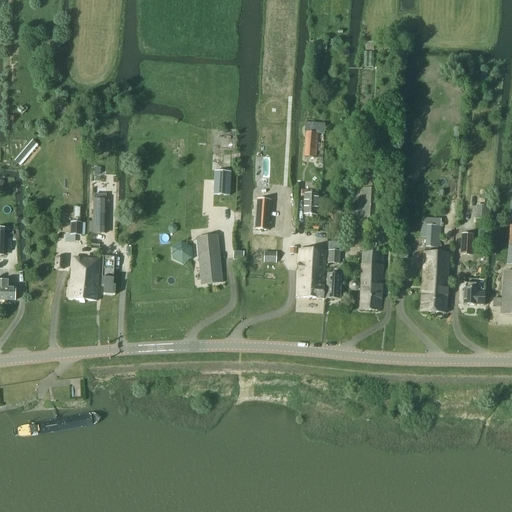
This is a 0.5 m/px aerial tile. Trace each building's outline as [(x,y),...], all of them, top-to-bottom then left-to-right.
[(365,32),(364,51),(373,51),(373,43),(378,43),(378,32),(365,32)] [(327,42),(317,41),(316,50),(327,50),(327,42)] [(305,132),(303,157),(316,158),(318,134),(324,135),(325,124),(312,123),(311,133),(305,132)] [(21,154),(20,151),(20,149),(19,147),(17,146),(14,143),(11,142),(9,142),(5,143),(1,145),(0,146),(0,160),(0,161),(2,163),(4,164),(7,165),(8,165),(11,165),(13,164),(17,162),(18,160),(19,158),(20,156),(21,154)] [(213,171),(212,194),(228,195),(229,171),(213,171)] [(361,172),(361,184),(361,189),(372,190),(372,185),(377,185),(377,173),(361,172)] [(378,219),(379,190),(372,190),(361,189),(352,189),(350,248),(366,248),(366,230),(370,230),(370,224),(367,224),(368,219),(378,219)] [(317,216),(318,196),(310,196),(310,191),(302,191),(301,197),(304,197),(304,215),(317,216)] [(93,200),(92,235),(106,235),(107,200),(93,200)] [(257,200),(255,230),(268,231),(270,201),(257,200)] [(65,233),(64,243),(76,244),(76,236),(85,236),(85,224),(82,224),(82,223),(71,223),(70,233),(65,233)] [(426,239),(426,247),(439,248),(440,228),(440,223),(435,223),(435,227),(427,227),(426,239)] [(461,234),(460,255),(471,256),(472,235),(461,234)] [(196,238),(201,285),(222,283),(217,236),(196,238)] [(172,260),(182,265),(192,259),(191,247),(181,242),(171,248),(172,260)] [(324,266),(325,252),(299,250),(298,271),(297,285),(297,287),(296,298),(324,299),(324,287),(323,287),(324,266)] [(339,265),(340,251),(328,251),(327,264),(339,265)] [(275,263),(276,254),(264,253),(264,262),(275,263)] [(362,253),(360,303),(360,311),(380,311),(381,290),(383,254),(362,253)] [(445,314),(448,255),(423,253),(420,313),(445,314)] [(63,270),(64,259),(56,258),(55,269),(63,270)] [(114,296),(115,286),(112,286),(114,258),(103,258),(101,286),(103,286),(103,295),(114,296)] [(97,289),(99,260),(73,259),(72,267),(69,299),(69,300),(96,302),(97,289)] [(8,288),(8,287),(8,281),(4,281),(4,269),(0,268),(0,301),(15,302),(15,288),(8,288)] [(268,294),(286,296),(288,271),(272,269),(270,269),(268,294)] [(339,300),(340,276),(340,270),(334,270),(333,276),(327,275),(326,299),(339,300)] [(511,273),(503,273),(501,300),(493,299),(493,308),(501,308),(500,315),(511,316),(511,273)] [(349,288),(352,290),(355,291),(358,288),(358,285),(356,282),(352,282),(350,284),(349,288)] [(463,306),(475,306),(484,306),(484,294),(476,293),(476,289),(475,289),(475,284),(465,284),(465,289),(464,289),(463,306)]
